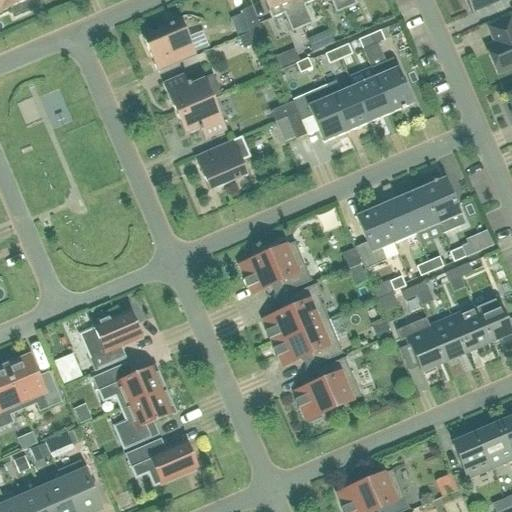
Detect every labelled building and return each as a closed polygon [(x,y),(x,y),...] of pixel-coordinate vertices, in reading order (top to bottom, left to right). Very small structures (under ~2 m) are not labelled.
[(0,0),(0,12),(11,8),(14,15),(32,8),(28,0),(29,0),(0,0)] [(301,28),(289,0),(262,0),(271,20),(283,14),(291,33),(301,28)] [(316,0),(315,0),(289,0),(301,28),(312,24),(304,6),(316,0)] [(345,9),(341,0),(315,0),(316,0),(329,0),(335,14),(345,9)] [(341,0),(345,9),(356,5),(353,0),(341,0)] [(464,0),(471,15),(473,14),(472,14),(504,0),(464,0)] [(240,13),(249,34),(260,30),(251,8),(240,13)] [(496,43),(485,48),(497,75),(511,68),(511,22),(510,18),(487,28),(492,39),(494,38),(496,43)] [(168,27),(142,39),(157,74),(196,57),(181,22),(171,26),(171,25),(168,26),(168,27)] [(249,34),(238,39),(243,50),(264,40),(260,30),(249,34)] [(358,41),(362,51),(374,46),(370,36),(358,41)] [(455,46),(459,56),(479,48),(476,38),(455,46)] [(336,50),(340,60),(351,55),(347,45),(336,50)] [(324,55),(329,65),(340,60),(336,50),(324,55)] [(295,64),(300,74),(311,69),(307,59),(295,64)] [(393,59),(369,69),(390,115),(400,111),(401,112),(404,111),(404,109),(413,106),(393,59)] [(369,69),(347,78),(352,88),(368,125),(390,115),(369,69)] [(161,84),(175,116),(212,101),(221,97),(212,75),(189,85),(188,84),(187,84),(183,75),(161,84)] [(345,134),(367,125),(352,88),(329,97),(345,134)] [(323,144),(345,134),(329,97),(318,102),(314,91),(291,101),(292,103),(296,114),(300,122),(311,118),(323,144)] [(212,101),(175,116),(184,137),(198,130),(199,132),(200,132),(204,141),(226,131),(212,101)] [(286,119),(296,114),(292,103),(270,113),(274,123),(286,119)] [(296,114),(286,119),(295,140),(306,136),(300,122),(296,114)] [(240,138),(193,158),(208,193),(234,182),(235,183),(238,181),(238,180),(247,176),(240,162),(249,158),(240,138)] [(421,189),(437,226),(436,226),(440,236),(464,225),(460,216),(444,179),(435,183),(435,182),(431,183),(432,184),(421,189)] [(436,226),(437,226),(421,189),(399,198),(415,235),(436,226)] [(393,245),(415,235),(399,198),(377,208),(393,245)] [(393,245),(377,208),(354,218),(366,244),(354,249),(364,271),(385,262),(380,250),(393,245)] [(252,258),(238,263),(245,280),(242,281),(246,289),(249,288),(252,294),(277,283),(282,294),(311,282),(294,243),(253,261),(252,258)] [(449,253),(453,263),(465,258),(461,248),(449,253)] [(427,263),(431,273),(443,268),(438,258),(427,263)] [(415,268),(420,277),(431,273),(427,263),(415,268)] [(455,269),(459,278),(471,273),(467,264),(455,269)] [(444,274),(448,283),(459,278),(455,269),(444,274)] [(411,288),(415,297),(427,292),(424,283),(411,288)] [(271,339),(273,344),(327,321),(318,299),(322,297),(317,285),(284,299),(289,310),(263,321),(267,331),(264,332),(268,340),(271,339)] [(411,288),(400,293),(404,302),(415,297),(411,288)] [(496,300),(473,310),(487,343),(511,333),(510,331),(509,331),(496,300)] [(465,353),(487,343),(473,310),(451,320),(465,353)] [(93,345),(85,349),(94,371),(117,362),(112,350),(140,338),(130,314),(109,322),(108,318),(98,323),(99,327),(87,332),(93,345)] [(443,362),(465,353),(451,320),(429,329),(443,362)] [(278,357),(283,367),(308,356),(313,367),(342,355),(327,321),(273,344),(275,349),(272,350),(275,358),(278,357)] [(429,329),(406,339),(420,370),(419,370),(420,372),(443,362),(429,329)] [(4,368),(22,411),(35,405),(38,413),(61,404),(51,381),(39,386),(27,358),(4,368)] [(71,359),(51,367),(60,390),(80,382),(71,359)] [(297,400),(294,401),(297,409),(300,408),(307,424),(321,419),(319,415),(360,398),(344,359),(315,371),(320,382),(294,393),(297,400)] [(9,416),(22,411),(4,368),(0,369),(0,429),(13,424),(9,416)] [(114,397),(120,410),(163,391),(153,368),(125,380),(120,368),(92,380),(102,402),(114,397)] [(113,427),(123,450),(150,438),(145,426),(173,414),(163,391),(120,410),(125,422),(113,427)] [(511,460),(511,459),(511,419),(496,426),(511,460)] [(489,469),(511,460),(496,426),(474,436),(489,469)] [(474,436),(451,446),(452,448),(453,447),(466,479),(489,469),(474,436)] [(153,445),(125,456),(135,479),(147,473),(153,487),(196,468),(186,444),(158,456),(153,445)] [(80,462),(56,472),(60,483),(61,482),(73,511),(94,511),(101,509),(100,508),(99,508),(80,462)] [(13,465),(2,470),(7,482),(18,478),(13,465)] [(350,486),(336,491),(343,508),(340,509),(341,511),(373,511),(375,511),(403,511),(408,510),(392,471),(351,489),(350,486)] [(430,485),(436,506),(455,501),(449,480),(430,485)] [(47,511),(73,511),(61,482),(60,483),(39,492),(47,511)] [(21,511),(47,511),(39,492),(17,501),(21,511)] [(0,494),(0,511),(21,511),(17,501),(5,506),(0,494)] [(507,509),(511,506),(511,496),(503,500),(507,509)] [(492,505),(494,511),(500,511),(507,509),(503,500),(492,505)]
